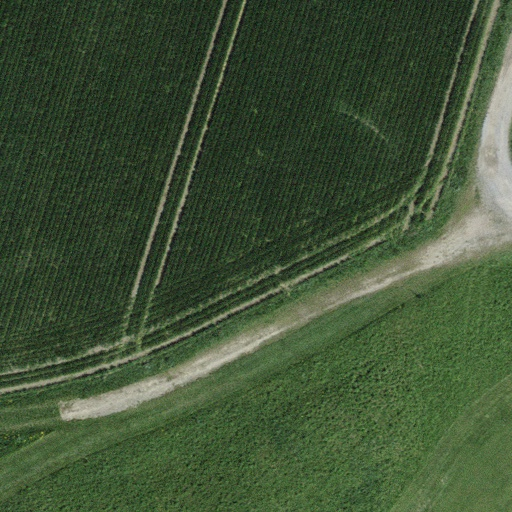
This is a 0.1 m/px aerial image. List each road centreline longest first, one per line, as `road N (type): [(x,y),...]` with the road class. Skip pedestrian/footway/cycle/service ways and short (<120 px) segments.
road 1 (track): [(505,197),(461,248),(92,401),(0,413)]
road 2 (track): [(511,71),(493,160),(511,202)]
